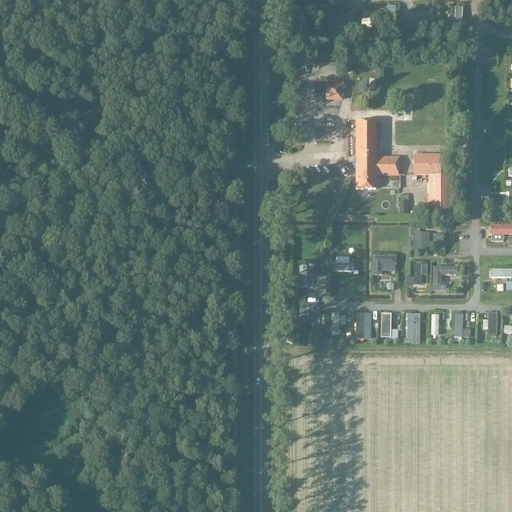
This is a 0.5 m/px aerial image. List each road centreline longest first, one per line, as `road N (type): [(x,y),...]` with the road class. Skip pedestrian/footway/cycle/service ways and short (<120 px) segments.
road 1 (primary): [(260,511),(260,0)]
road 2 (unknown): [(478,34),(469,305),(325,305),(323,246)]
road 3 (track): [(82,0),(113,35),(115,79),(140,135),(130,222),(120,240),(121,286)]
road 4 (track): [(35,281),(63,121),(110,0)]
road 5 (track): [(132,315),(156,511)]
road 6 (track): [(161,166),(162,135),(141,66),(182,0)]
road 7 (track): [(127,288),(180,266),(169,249),(172,168)]
road 8 (track): [(0,425),(35,281)]
